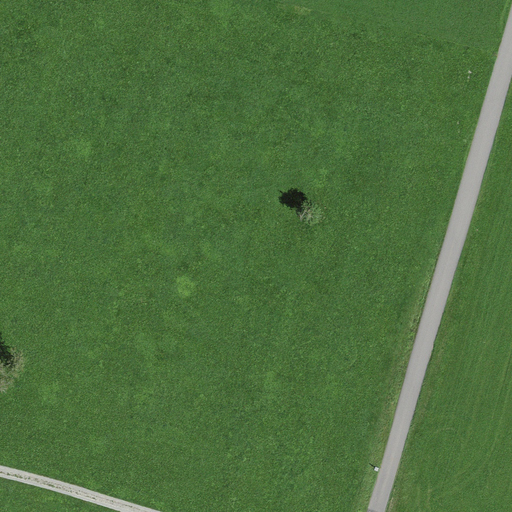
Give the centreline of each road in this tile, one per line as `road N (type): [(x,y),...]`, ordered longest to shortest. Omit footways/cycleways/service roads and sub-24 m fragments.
road 1 (unclassified): [(375,511),(511,37)]
road 2 (track): [(0,476),(129,511)]
